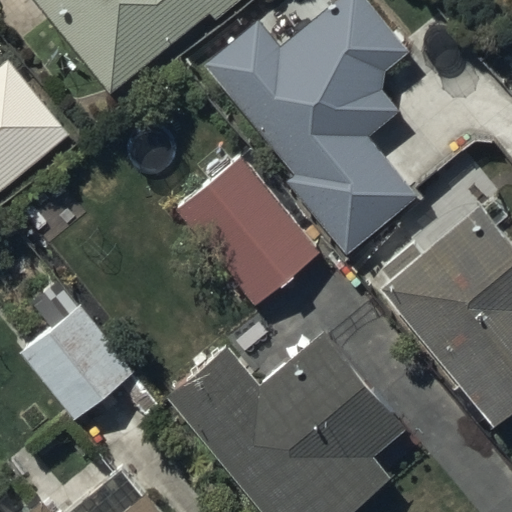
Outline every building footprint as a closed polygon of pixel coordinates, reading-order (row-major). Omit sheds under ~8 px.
[(43,0),(110,82),(209,3),(217,12),(232,0),(43,0)] [(261,16),(207,54),(298,165),(289,173),(348,244),(415,189),(366,129),(397,104),(380,83),(382,63),(406,43),(370,0),(331,0),(282,41),(261,16)] [(0,183),(69,127),(8,53),(0,59),(0,183)] [(255,296),(314,245),(239,152),(177,206),(255,296)] [(511,230),(481,195),(422,244),(415,236),(385,261),(391,269),(381,278),(494,415),(511,400),(511,230)] [(130,364),(77,300),(23,345),(75,408),(130,364)] [(264,379),(228,334),(167,386),(275,511),(331,511),(388,464),(371,444),(404,416),(326,326),(264,379)] [(44,488),(16,511),(170,511),(126,457),(61,509),(44,488)]
